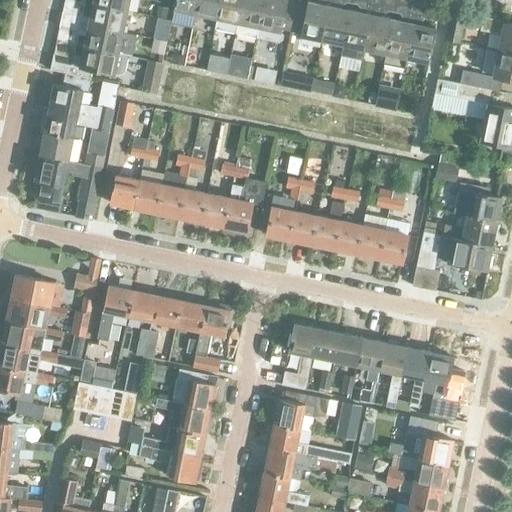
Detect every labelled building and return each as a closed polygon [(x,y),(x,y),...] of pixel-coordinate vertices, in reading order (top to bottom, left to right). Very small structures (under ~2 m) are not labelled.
[(93,0),(93,3),(128,10),(129,0),(93,0)] [(195,14),(198,0),(175,0),(171,23),(192,28),(195,14)] [(198,0),(195,14),(217,18),(220,0),(198,0)] [(220,0),(217,18),(215,28),(236,33),(238,23),(242,0),(220,0)] [(236,33),(257,37),(259,27),(264,0),(242,0),(238,23),(236,33)] [(282,28),(291,31),(297,5),(287,3),(287,0),(264,0),(259,27),(257,37),(279,42),(283,40),(284,35),(281,31),(282,28)] [(322,40),(330,0),(323,0),(323,4),(308,1),(307,7),(297,5),(291,31),(301,32),(301,36),(322,40)] [(330,0),(322,40),(343,45),(351,10),(337,7),(338,0),(330,0)] [(364,49),(374,5),(381,6),(382,0),(367,0),(365,13),(351,10),(343,45),(341,55),(362,60),(364,49)] [(90,17),(81,15),(79,22),(123,31),(128,10),(93,3),(90,17)] [(393,19),(385,54),(383,64),(404,68),(407,58),(416,13),(423,15),(425,7),(411,3),(407,22),(393,19)] [(364,49),(385,54),(393,19),(379,16),(381,6),(374,5),(364,49)] [(169,8),(158,6),(156,16),(167,19),(169,8)] [(63,11),(60,26),(69,27),(72,13),(63,11)] [(463,26),(465,14),(451,12),(446,39),(460,41),(463,26)] [(87,31),(84,45),(119,52),(123,31),(79,22),(81,15),(72,13),(69,27),(87,31)] [(421,25),(423,15),(416,13),(407,58),(429,63),(436,28),(421,25)] [(483,16),(480,30),(502,34),(499,49),(511,51),(511,23),(505,23),(506,20),(483,16)] [(52,61),(51,68),(91,77),(93,70),(114,74),(118,75),(122,74),(124,72),(127,54),(119,52),(84,45),(81,59),(54,54),(52,61)] [(463,69),(460,83),(492,89),(494,76),(511,79),(511,51),(499,49),(493,75),(463,69)] [(185,65),(186,58),(171,54),(170,62),(170,63),(185,66),(185,65)] [(156,93),(162,64),(149,61),(142,90),(156,93)] [(88,90),(91,77),(51,68),(51,69),(66,72),(63,85),(54,83),(49,107),(78,113),(112,120),(114,108),(119,85),(103,81),(97,107),(80,103),(83,89),(88,90)] [(280,85),(311,92),(314,77),(283,70),(280,85)] [(492,89),(460,83),(438,78),(435,93),(488,104),(480,140),(504,145),(504,147),(511,148),(511,107),(503,106),(506,92),(492,90),(492,89)] [(332,96),(334,86),(335,83),(325,81),(322,94),(332,96)] [(332,96),(342,98),(344,93),(340,87),(334,86),(332,96)] [(399,94),(378,90),(375,105),(395,110),(399,94)] [(375,103),(377,94),(370,92),(368,102),(375,103)] [(117,123),(129,126),(134,103),(122,101),(117,123)] [(45,129),(44,130),(73,136),(76,123),(93,127),(93,128),(109,132),(110,132),(112,120),(78,113),(49,107),(47,118),(43,117),(41,128),(45,129)] [(44,130),(40,154),(68,161),(73,136),(44,130)] [(131,154),(144,157),(147,139),(135,137),(131,154)] [(147,139),(144,157),(158,160),(159,151),(146,148),(148,139),(147,139)] [(194,157),(190,176),(197,178),(199,169),(204,170),(208,150),(196,147),(194,157)] [(441,150),(436,177),(455,181),(458,166),(473,169),(475,157),(441,150)] [(88,153),(86,164),(102,167),(105,156),(88,153)] [(102,167),(86,164),(68,161),(40,154),(37,165),(34,164),(31,177),(35,177),(35,179),(34,180),(38,180),(35,196),(61,201),(66,173),(83,177),(78,200),(95,203),(102,167)] [(188,176),(190,176),(194,157),(180,154),(178,164),(183,165),(181,174),(188,176)] [(236,165),(234,176),(247,179),(249,168),(251,160),(238,157),(236,166),(236,165)] [(220,173),(234,176),(236,165),(223,163),(220,173)] [(111,203),(133,207),(139,179),(117,175),(111,203)] [(185,189),(179,217),(202,221),(208,194),(196,191),(199,178),(197,178),(190,176),(188,176),(185,189)] [(300,191),(303,180),(289,177),(287,187),(292,188),(290,198),(298,199),(300,191)] [(133,207),(157,212),(162,184),(139,179),(133,207)] [(315,183),(303,180),(300,191),(313,193),(315,183)] [(454,213),(467,215),(497,221),(502,197),(489,194),(490,188),(460,182),(454,213)] [(157,212),(179,217),(185,189),(162,184),(157,212)] [(229,198),(224,226),(247,230),(253,203),(241,200),(244,186),(232,184),(229,198)] [(332,197),(345,200),(347,189),(334,186),(332,197)] [(347,189),(345,200),(358,202),(360,192),(347,189)] [(391,198),(390,207),(403,210),(407,191),(393,189),(391,198)] [(202,221),(224,226),(229,198),(208,194),(202,221)] [(376,205),(390,207),(391,198),(378,196),(376,205)] [(266,234),(289,239),(295,211),(272,207),(266,234)] [(312,244),(334,248),(340,221),(342,210),(332,208),(330,218),(318,216),(312,244)] [(289,239),(312,244),(318,216),(295,211),(289,239)] [(437,222),(435,233),(450,236),(463,239),(492,245),(497,221),(467,215),(465,228),(437,222)] [(334,248),(357,253),(363,225),(340,221),(334,248)] [(357,253),(379,258),(385,230),(363,225),(357,253)] [(385,230),(379,258),(402,262),(408,234),(385,230)] [(450,236),(435,233),(424,231),(417,265),(445,271),(447,261),(488,269),(492,245),(463,239),(450,236)] [(77,273),(74,287),(85,289),(80,312),(90,314),(98,277),(77,273)] [(15,274),(11,296),(51,305),(56,282),(15,274)] [(113,313),(127,315),(132,290),(108,285),(96,338),(108,340),(113,313)] [(127,315),(151,320),(157,295),(132,290),(127,315)] [(151,320),(175,325),(181,299),(179,299),(180,295),(169,293),(167,297),(157,295),(151,320)] [(11,296),(6,319),(46,327),(49,314),(66,318),(68,308),(51,305),(11,296)] [(175,325),(200,330),(205,304),(196,303),(195,298),(184,296),(183,300),(181,299),(175,325)] [(205,304),(200,330),(198,340),(195,353),(193,366),(218,371),(220,358),(206,356),(210,332),(225,335),(228,319),(232,320),(235,306),(217,303),(215,306),(205,304)] [(6,319),(2,342),(42,350),(44,337),(62,341),(64,331),(46,327),(6,319)] [(305,389),(312,356),(318,328),(294,323),(289,351),(301,354),(297,373),(285,371),(282,384),(305,389)] [(312,356),(334,361),(340,332),(318,328),(312,356)] [(137,354),(146,356),(152,331),(143,329),(137,354)] [(152,331),(146,356),(155,358),(160,333),(152,331)] [(334,361),(357,365),(363,337),(340,332),(334,361)] [(357,365),(380,370),(385,342),(363,337),(357,365)] [(186,351),(195,353),(198,340),(189,338),(186,351)] [(396,408),(402,374),(408,346),(397,344),(396,341),(389,339),(387,342),(385,342),(380,370),(393,373),(387,406),(396,408)] [(2,342),(0,349),(0,364),(37,372),(39,360),(57,364),(59,354),(42,350),(2,342)] [(418,413),(425,379),(430,351),(408,346),(402,374),(416,377),(409,411),(418,413)] [(430,351),(425,379),(436,381),(429,414),(455,419),(459,398),(445,395),(453,355),(430,351)] [(81,381),(90,383),(93,384),(97,364),(85,362),(81,381)] [(37,372),(0,364),(0,388),(20,393),(22,382),(34,384),(35,382),(53,386),(55,376),(37,372)] [(173,400),(184,402),(210,407),(212,399),(215,398),(218,387),(215,386),(215,383),(206,381),(208,373),(179,368),(173,400)] [(108,369),(105,382),(113,383),(116,371),(108,369)] [(324,370),(321,387),(331,390),(334,372),(324,370)] [(346,375),(342,392),(353,394),(356,377),(346,375)] [(368,379),(364,397),(375,399),(378,381),(368,379)] [(74,408),(85,410),(90,383),(81,381),(79,381),(74,408)] [(85,410),(96,413),(102,386),(93,384),(90,383),(85,410)] [(96,413),(108,415),(113,388),(102,386),(96,413)] [(108,415),(118,418),(124,390),(113,388),(108,415)] [(124,390),(118,418),(132,420),(137,393),(124,390)] [(279,398),(274,422),(300,428),(310,430),(314,414),(326,417),(329,399),(306,394),(305,403),(279,398)] [(174,410),(171,425),(205,432),(206,430),(209,431),(211,420),(208,417),(210,407),(184,402),(173,400),(158,397),(156,406),(174,410)] [(18,400),(15,412),(52,420),(61,421),(63,409),(18,400)] [(0,446),(32,450),(53,452),(58,444),(21,440),(21,439),(16,438),(18,423),(2,421),(0,420),(0,446)] [(66,433),(70,423),(61,421),(52,420),(51,429),(56,430),(56,431),(66,433)] [(271,438),(269,446),(337,460),(351,463),(353,455),(297,443),(300,428),(274,422),(274,425),(270,424),(268,436),(271,438)] [(339,423),(335,435),(356,440),(359,427),(339,423)] [(143,436),(141,444),(175,451),(200,456),(205,432),(171,425),(167,440),(143,436)] [(389,451),(419,457),(449,463),(454,439),(408,430),(405,445),(391,442),(389,451)] [(372,434),(361,432),(359,443),(370,445),(372,434)] [(90,441),(83,439),(80,455),(86,456),(90,441)] [(175,451),(141,444),(139,456),(172,462),(170,476),(195,481),(196,478),(199,479),(201,468),(199,465),(200,456),(175,451)] [(0,446),(0,470),(6,471),(8,456),(31,459),(32,450),(0,446)] [(265,469),(264,471),(290,476),(300,478),(303,466),(334,473),(337,460),(269,446),(267,456),(264,457),(261,469),(265,469)] [(114,450),(100,447),(96,468),(109,471),(114,450)] [(372,455),(358,452),(355,468),(369,471),(372,455)] [(391,467),(389,476),(414,480),(444,486),(449,463),(419,457),(416,470),(405,467),(405,470),(391,467)] [(128,465),(125,475),(144,479),(146,469),(128,465)] [(0,495),(4,496),(3,496),(13,497),(26,498),(26,499),(28,487),(5,484),(6,471),(0,470),(0,495)] [(259,494),(285,500),(294,502),(308,505),(310,496),(287,491),(290,476),(264,471),(264,474),(260,474),(258,485),(261,487),(259,494)] [(336,486),(347,488),(349,478),(338,476),(336,486)] [(411,494),(409,504),(440,510),(444,486),(414,480),(389,476),(387,486),(401,489),(400,492),(411,494)] [(87,511),(90,499),(75,496),(78,481),(61,478),(56,503),(63,504),(61,511),(87,511)] [(359,480),(349,478),(347,488),(346,492),(347,492),(356,494),(359,480)] [(112,511),(123,511),(130,482),(119,480),(116,492),(112,511)] [(163,511),(168,488),(156,486),(150,511),(163,511)] [(331,497),(345,499),(347,492),(346,492),(347,488),(333,486),(331,497)] [(168,488),(163,511),(174,511),(179,490),(168,488)] [(87,511),(112,511),(116,492),(107,490),(102,511),(100,511),(88,509),(91,499),(90,499),(87,511)] [(259,494),(255,511),(282,511),(285,500),(259,494)] [(4,496),(0,495),(0,511),(7,511),(8,508),(40,511),(42,501),(26,499),(26,498),(13,497),(3,496),(4,496)] [(293,511),(306,511),(308,505),(294,502),(292,511),(293,511)]
